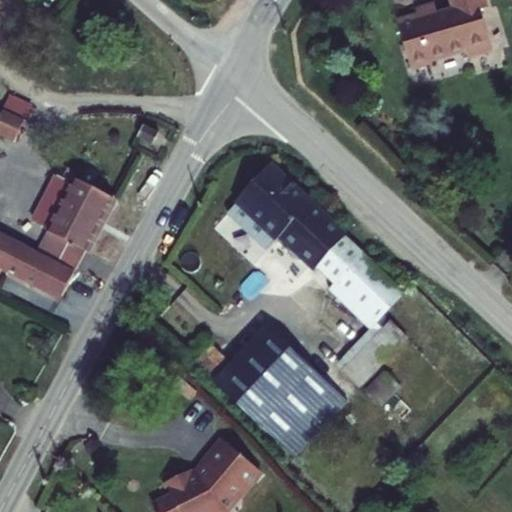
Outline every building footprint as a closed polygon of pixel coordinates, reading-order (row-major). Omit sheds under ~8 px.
[(471,0),(438,0),(440,8),(422,9),(420,0),(402,3),(403,10),(381,12),(388,61),(410,58),(410,54),(446,49),(447,57),(472,53),(465,4),(472,3),(471,0)] [(11,96),(4,111),(25,120),(32,106),(11,96)] [(25,120),(4,111),(0,119),(0,135),(15,142),(25,120)] [(159,134),(143,127),(137,139),(153,146),(159,134)] [(333,287),(363,256),(271,169),(228,216),(267,254),(278,244),(299,264),(305,260),(333,287)] [(73,247),(61,269),(73,275),(112,199),(57,174),(35,219),(50,227),(47,233),(73,247)] [(0,236),(0,269),(59,301),(73,275),(61,269),(0,236)] [(278,244),(267,254),(300,286),(310,275),(299,264),(278,244)] [(353,302),(381,273),(363,256),(333,287),(329,291),(347,309),(353,302)] [(378,326),(386,318),(405,297),(381,273),(353,302),(377,325),(378,326)] [(158,306),(147,300),(140,313),(152,319),(158,306)] [(345,372),(391,324),(386,318),(378,326),(377,325),(338,365),(345,372)] [(408,340),(391,324),(345,372),(362,388),(408,340)] [(295,458),(328,424),(294,390),(312,372),(268,330),(234,366),(217,384),(295,458)] [(194,363),(217,384),(234,366),(211,344),(194,363)] [(367,392),(384,409),(403,389),(385,371),(367,392)] [(294,390),(328,424),(346,405),(312,372),(294,390)] [(449,418),(477,443),(511,404),(511,400),(486,377),(449,418)] [(233,501),(237,501),(259,475),(223,444),(201,470),(205,474),(191,483),(187,474),(164,486),(170,499),(151,508),(152,511),(224,511),(225,510),(233,501)]
